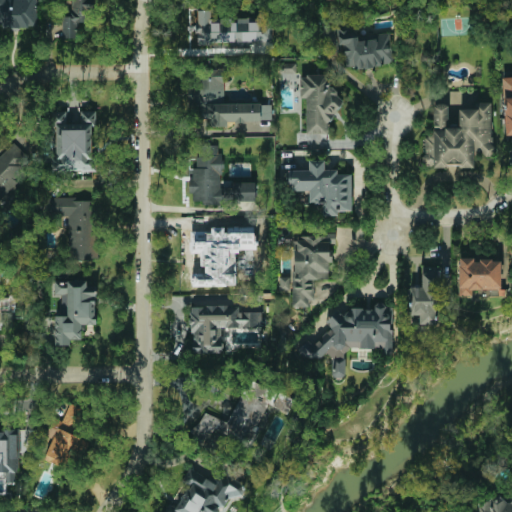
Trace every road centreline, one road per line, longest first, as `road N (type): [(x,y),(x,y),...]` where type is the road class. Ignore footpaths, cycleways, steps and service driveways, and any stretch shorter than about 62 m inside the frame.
road 1 (residential): [(109,511),(131,484),(149,436),(138,73),(145,0)]
road 2 (residential): [(148,373),(0,378)]
road 3 (residential): [(138,73),(47,71),(0,92)]
road 4 (residential): [(390,236),(394,116)]
